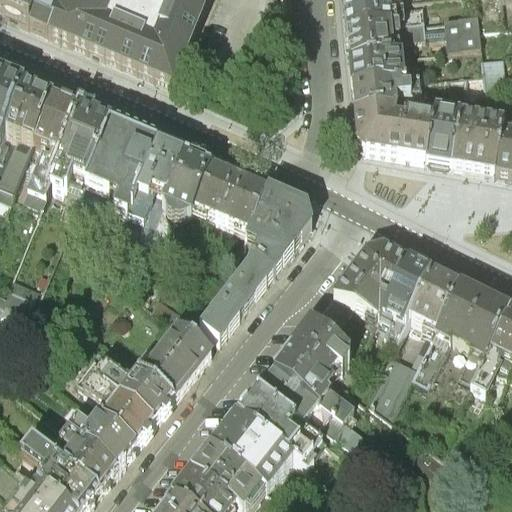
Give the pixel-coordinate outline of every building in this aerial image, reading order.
[(89,7),(78,2),(78,0),(0,0),(0,22),(57,47),(93,62),(172,96),(213,0),(172,0),(166,16),(153,45),(108,26),(113,16),(90,6),(89,7)] [(343,0),(344,8),(345,13),(387,9),(400,8),(399,0),(343,0)] [(502,0),(475,0),(476,1),(478,25),(479,35),(506,33),(502,0)] [(387,9),(345,13),(346,31),(347,38),(425,30),(424,13),(396,15),(394,22),(388,22),(387,9)] [(478,25),(442,28),(445,59),(481,56),(479,35),(478,25)] [(425,30),(347,38),(348,45),(350,69),(393,64),(390,43),(396,43),(401,47),(426,46),(425,30)] [(393,64),(350,69),(352,90),(352,96),(411,90),(407,71),(400,71),(400,64),(393,64)] [(484,83),(486,98),(506,97),(503,64),(483,66),(484,83)] [(0,86),(0,155),(7,139),(25,97),(0,86)] [(411,90),(352,96),(353,102),(354,121),(422,113),(421,89),(411,90)] [(0,195),(0,209),(11,214),(36,154),(54,110),(38,103),(25,97),(7,139),(21,144),(0,195)] [(77,120),(54,110),(36,154),(51,160),(48,168),(39,164),(20,211),(42,220),(53,196),(82,122),(77,120)] [(422,113),(354,121),(355,126),(358,152),(360,155),(364,158),(407,166),(425,169),(435,112),(422,113)] [(435,112),(425,169),(431,170),(451,174),(460,121),(448,120),(448,112),(435,112)] [(460,121),(451,174),(488,181),(494,182),(500,137),(502,127),(460,121)] [(86,124),(82,122),(53,196),(64,200),(59,213),(77,220),(81,211),(113,135),(86,124)] [(133,144),(113,135),(81,211),(126,230),(158,154),(133,144)] [(511,139),(500,137),(494,182),(511,185),(511,139)] [(162,156),(158,154),(126,230),(123,239),(138,245),(151,213),(147,211),(147,204),(166,211),(186,166),(162,156)] [(196,170),(186,166),(166,211),(149,247),(179,261),(187,244),(171,237),(178,221),(190,226),(194,219),(211,178),(196,170)] [(240,189),(211,178),(194,219),(249,242),(266,201),(240,189)] [(266,201),(249,242),(245,251),(256,256),(253,266),(275,282),(311,234),(308,226),(305,218),(271,203),(266,201)] [(366,260),(333,303),(355,314),(379,325),(390,305),(408,269),(391,260),(384,256),(375,258),(366,260)] [(253,266),(249,277),(202,339),(221,352),(235,334),(262,299),(275,282),(253,266)] [(398,311),(384,344),(397,353),(409,328),(432,281),(414,272),(408,269),(390,305),(398,311)] [(409,328),(436,341),(459,295),(445,288),(432,281),(409,328)] [(44,300),(14,287),(4,307),(36,319),(44,300)] [(451,351),(472,361),(459,386),(472,393),(509,320),(473,302),(459,295),(436,341),(425,363),(412,388),(427,396),(451,351)] [(333,303),(313,332),(330,346),(355,314),(333,303)] [(398,311),(390,305),(379,325),(364,356),(387,374),(392,363),(397,353),(384,344),(398,311)] [(511,321),(509,320),(472,393),(487,401),(500,376),(510,381),(511,376),(511,321)] [(311,335),(293,358),(332,388),(337,378),(344,382),(349,373),(346,368),(349,362),(330,346),(313,332),(311,335)] [(183,342),(176,337),(141,384),(176,410),(200,379),(212,363),(183,342)] [(387,374),(364,356),(357,367),(380,386),(387,374)] [(278,377),(275,380),(343,431),(352,419),(327,401),(335,391),(332,388),(293,358),(278,377)] [(387,374),(380,386),(367,413),(392,433),(412,388),(425,363),(417,359),(410,372),(392,363),(387,374)] [(107,373),(96,386),(159,435),(163,430),(176,410),(141,384),(135,380),(127,389),(107,373)] [(273,383),(258,402),(301,436),(308,427),(353,462),(363,449),(343,431),(275,380),(273,383)] [(102,417),(95,427),(139,461),(155,440),(159,435),(96,386),(82,402),(102,417)] [(240,424),(239,426),(296,470),(307,479),(314,470),(310,467),(321,454),(301,436),(258,402),(240,424)] [(78,430),(67,444),(120,485),(124,480),(139,461),(95,427),(91,424),(83,434),(78,430)] [(220,450),(212,459),(264,500),(269,504),(296,470),(239,426),(220,450)] [(64,459),(54,471),(101,508),(116,490),(120,485),(67,444),(59,455),(64,459)] [(31,494),(37,499),(53,511),(98,511),(101,508),(54,471),(31,454),(21,467),(40,482),(31,494)] [(194,481),(192,484),(226,511),(262,511),(263,511),(258,507),(264,500),(212,459),(194,481)] [(174,509),(172,511),(226,511),(192,484),(174,509)] [(26,511),(53,511),(37,499),(32,505),(26,511)]
